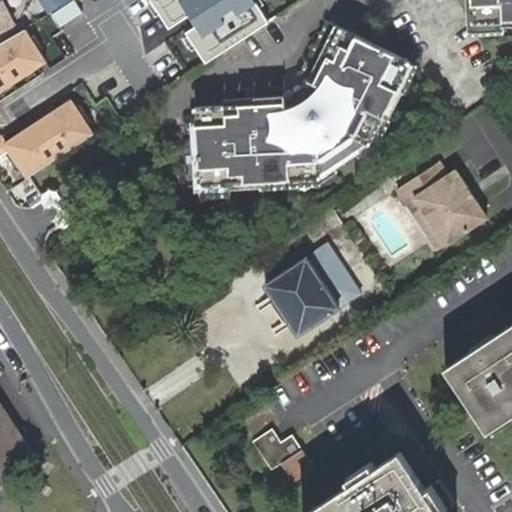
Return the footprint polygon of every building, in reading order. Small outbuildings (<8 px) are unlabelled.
[(0,0),(0,33),(17,25),(3,0),(0,0)] [(50,0),(47,2),(52,15),(66,8),(62,0),(50,0)] [(144,0),(163,29),(181,18),(188,28),(179,34),(199,64),(262,23),(247,0),(144,0)] [(511,0),(473,0),(474,21),(511,20),(511,0)] [(277,91),(217,96),(218,109),(187,112),(195,188),(322,178),(378,141),(412,61),(318,19),(292,79),(340,100),(326,131),(304,145),(281,147),(277,91)] [(18,27),(0,39),(0,98),(46,68),(18,27)] [(0,136),(0,155),(7,151),(23,177),(88,134),(65,98),(2,140),(0,136)] [(449,160),(408,188),(417,202),(425,196),(457,243),(497,215),(466,168),(458,173),(449,160)] [(425,196),(417,202),(448,248),(457,243),(425,196)] [(272,294),(292,325),(297,334),(339,307),(306,257),(266,284),(272,294)] [(285,328),(292,325),(272,294),(266,298),(285,328)] [(481,356),(457,371),(491,423),(511,409),(511,335),(506,340),(502,334),(478,349),(481,356)] [(0,485),(30,444),(0,397),(0,485)] [(270,424),(251,438),(270,466),(300,446),(290,431),(279,438),(270,424)] [(294,479),(315,467),(304,449),(283,462),(294,479)] [(415,474),(399,449),(374,465),(369,457),(344,473),(350,481),(301,511),(441,511),(433,499),(441,494),(424,469),(415,474)]
